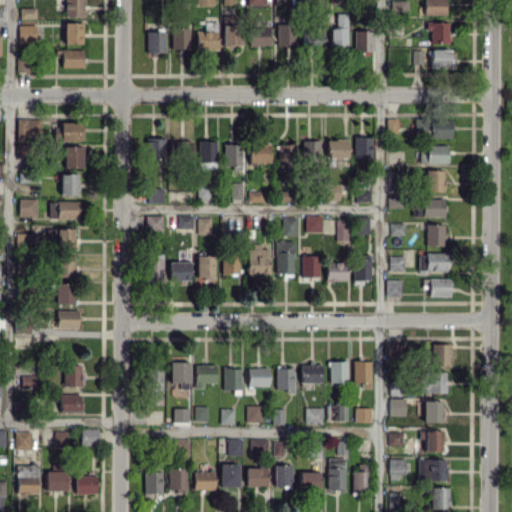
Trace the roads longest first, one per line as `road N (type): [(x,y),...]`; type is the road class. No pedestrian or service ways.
road 1 (residential): [(122,0),(120,511)]
road 2 (residential): [(378,93),(0,94)]
road 3 (residential): [(486,319),(120,320)]
road 4 (residential): [(491,94),(486,319)]
road 5 (residential): [(486,319),(487,511)]
